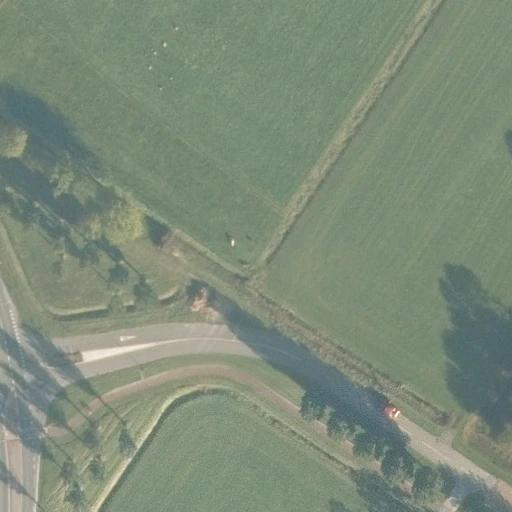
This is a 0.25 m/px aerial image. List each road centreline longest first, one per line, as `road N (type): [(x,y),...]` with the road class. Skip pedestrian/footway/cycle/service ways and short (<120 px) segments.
road 1 (unclassified): [(384,415),(297,357),(225,337),(0,367)]
road 2 (residential): [(511,500),(384,415)]
road 3 (primary): [(0,367),(12,433),(13,511)]
